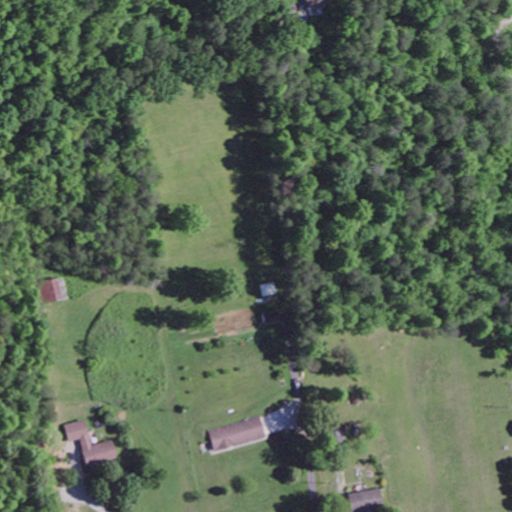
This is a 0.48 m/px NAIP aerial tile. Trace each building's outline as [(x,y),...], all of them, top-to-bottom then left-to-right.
[(303,0),(308,11),(325,2),(324,0),(303,0)] [(66,303),(63,281),(37,284),(40,306),(66,303)] [(260,287),(262,300),(276,297),(274,285),(260,287)] [(208,432),(213,453),(265,441),(260,419),(208,432)] [(111,443),(90,447),(84,422),(63,427),(67,444),(79,441),(86,469),(115,462),(111,443)] [(347,497),(350,511),(372,511),(373,511),(384,510),(380,490),(347,497)]
